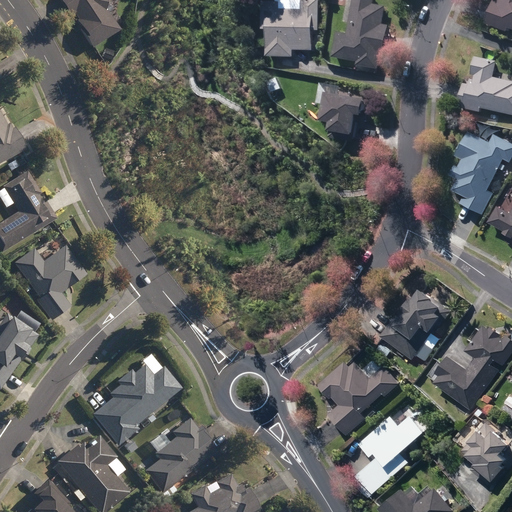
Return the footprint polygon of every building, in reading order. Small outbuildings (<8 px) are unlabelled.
[(77,29),(90,49),(114,33),(101,12),(102,0),(58,0),(68,16),(71,14),(80,27),(77,29)] [(265,58),(293,59),(293,52),(312,52),(312,27),(319,28),(319,0),(306,0),(301,0),(301,11),(280,10),(280,3),(262,3),(261,31),(266,31),(265,58)] [(357,66),(377,70),(380,57),(382,58),(388,27),(382,26),(385,8),(372,6),(373,0),(352,0),(346,35),(337,34),(332,58),(357,63),(357,66)] [(507,29),(511,31),(511,0),(502,0),(502,2),(499,0),(497,4),(492,2),(484,24),(505,32),(507,29)] [(100,58),(108,60),(111,52),(103,49),(100,58)] [(474,59),(468,86),(462,85),(457,109),(480,114),(480,110),(511,116),(511,82),(493,79),(496,64),(490,63),(474,59)] [(328,139),(354,143),(355,135),(352,135),(355,117),(362,118),(364,101),(325,95),(320,123),(329,124),(328,133),(329,133),(328,139)] [(0,165),(29,150),(17,128),(14,130),(11,124),(8,126),(0,110),(0,165)] [(487,124),(496,126),(498,119),(489,116),(487,124)] [(459,205),(483,217),(494,196),(488,192),(504,161),(511,164),(511,161),(511,144),(494,136),(489,144),(467,133),(455,157),(462,161),(458,169),(454,167),(449,177),(457,181),(451,192),(463,198),(459,205)] [(8,167),(12,172),(20,168),(16,162),(8,167)] [(0,225),(0,249),(3,254),(59,220),(45,198),(42,199),(40,196),(42,195),(29,173),(4,188),(5,190),(0,192),(0,196),(8,209),(14,205),(20,213),(0,225)] [(511,210),(510,215),(497,207),(488,223),(504,233),(503,235),(511,239),(511,238),(511,210)] [(37,302),(53,322),(72,307),(63,294),(88,275),(67,247),(45,263),(35,250),(15,265),(41,299),(37,302)] [(380,336),(413,359),(432,333),(434,335),(452,311),(418,287),(410,298),(408,297),(399,310),(401,312),(398,316),(396,315),(380,336)] [(443,300),(444,302),(448,298),(441,293),(439,295),(444,299),(443,300)] [(0,389),(2,391),(40,338),(9,315),(0,327),(0,389)] [(434,382),(470,410),(500,370),(491,364),(495,359),(503,365),(511,353),(511,339),(506,335),(503,339),(501,337),(502,335),(490,327),(488,329),(483,325),(465,350),(475,358),(466,370),(447,356),(435,372),(439,375),(434,382)] [(328,415),(347,436),(366,419),(361,413),(383,394),(385,396),(400,383),(384,365),(370,378),(355,361),(349,367),(344,361),(317,385),(330,399),(332,397),(340,405),(328,415)] [(93,415),(119,446),(140,430),(137,427),(182,389),(163,367),(154,375),(145,365),(135,374),(132,370),(118,382),(120,385),(110,394),(113,398),(93,415)] [(356,475),(373,494),(409,463),(400,452),(424,431),(410,415),(398,425),(391,416),(358,443),(370,457),(374,453),(377,457),(356,475)] [(147,470),(164,493),(219,451),(206,435),(208,434),(202,426),(198,429),(191,419),(173,432),(177,437),(155,454),(160,460),(147,470)] [(471,469),(490,485),(495,479),(494,478),(503,466),(500,464),(505,458),(500,453),(508,442),(495,431),(496,430),(486,421),(479,430),(477,429),(467,441),(468,441),(461,450),(475,462),(473,463),(475,465),(471,469)] [(59,462),(101,511),(109,511),(132,492),(109,465),(119,456),(101,436),(89,446),(85,441),(59,462)] [(132,438),(123,446),(129,453),(139,445),(132,438)] [(253,511),(261,508),(249,486),(244,489),(241,483),(238,485),(231,472),(215,481),(219,487),(210,492),(205,484),(189,492),(197,506),(188,511),(253,511)] [(70,503),(47,480),(30,498),(34,503),(28,509),(31,511),(29,511),(74,511),(68,505),(70,503)] [(453,511),(455,511),(436,487),(415,504),(402,488),(377,508),(380,511),(453,511)] [(74,493),(80,502),(85,498),(78,490),(74,493)]
